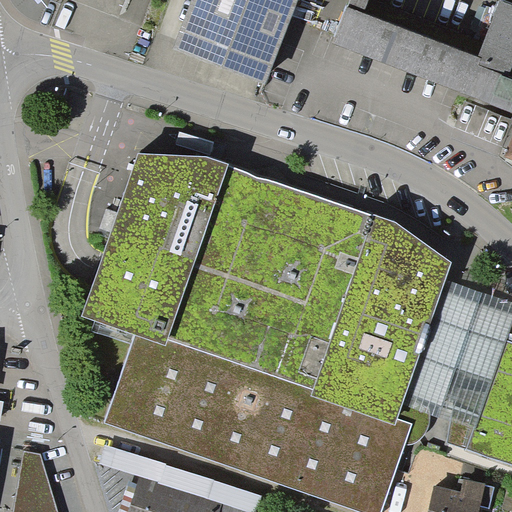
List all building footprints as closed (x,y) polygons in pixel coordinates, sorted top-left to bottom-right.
[(303,0),(186,0),(169,48),(272,86),(303,0)] [(511,2),(505,0),(480,0),(464,44),(372,10),(375,0),(330,0),(315,41),(511,113),(511,2)] [(511,119),(498,154),(511,159),(511,119)] [(129,155),(75,317),(132,336),(395,424),(449,262),(400,225),(197,158),(129,155)] [(365,511),(385,511),(409,428),(395,424),(132,336),(105,426),(365,511)] [(511,346),(501,343),(468,446),(511,460),(511,346)] [(23,450),(12,511),(58,511),(42,453),(23,450)] [(487,511),(493,488),(464,481),(461,495),(437,489),(431,511),(487,511)] [(235,511),(138,483),(129,511),(235,511)]
